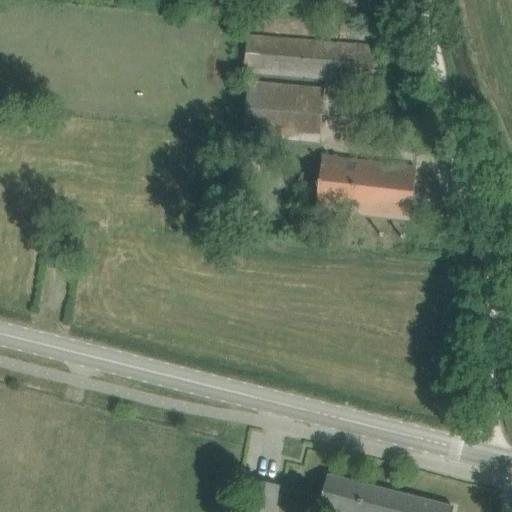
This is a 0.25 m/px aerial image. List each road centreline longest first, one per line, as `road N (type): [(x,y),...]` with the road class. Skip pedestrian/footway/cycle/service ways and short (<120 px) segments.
road 1 (tertiary): [(511,462),(0,332)]
road 2 (track): [(486,478),(493,456),(493,263),(423,0)]
